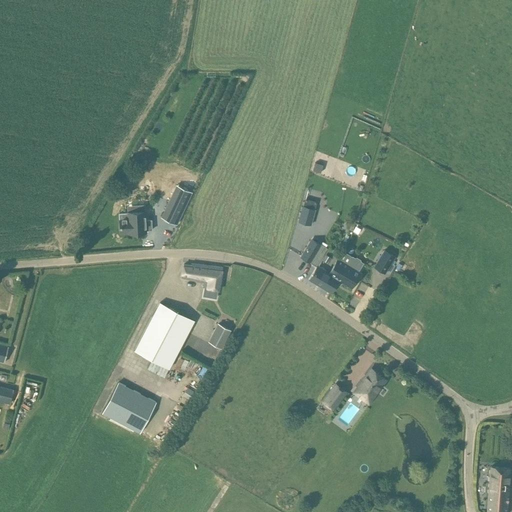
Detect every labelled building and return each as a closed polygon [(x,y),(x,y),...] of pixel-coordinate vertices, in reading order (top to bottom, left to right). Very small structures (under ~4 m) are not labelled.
[(200,77),(168,157),(206,172),(243,84),(230,79),(228,83),(213,77),(211,82),(200,77)] [(314,169),(321,171),(323,164),(316,162),(314,169)] [(184,189),(177,186),(177,185),(176,186),(173,193),(162,217),(177,224),(192,192),(184,189)] [(311,225),(315,209),(303,206),(299,222),(311,225)] [(152,230),(151,220),(145,220),(145,214),(138,214),(138,211),(128,212),(128,213),(119,213),(120,231),(120,233),(129,232),(129,233),(146,232),(146,230),(152,230)] [(327,248),(312,238),(300,257),(316,267),(327,248)] [(396,256),(384,249),(383,252),(374,266),(385,273),(396,256)] [(328,275),(337,280),(350,288),(360,272),(357,271),(362,263),(360,261),(359,259),(356,257),(354,258),(342,251),(328,275)] [(223,268),(192,263),(191,267),(185,266),(183,279),(205,282),(204,289),(219,291),(223,268)] [(330,293),(337,280),(328,275),(327,275),(328,273),(317,267),(309,280),(330,293)] [(195,320),(160,302),(135,350),(152,359),(147,369),(165,378),(169,368),(171,366),(195,320)] [(222,349),(232,330),(218,323),(209,342),(222,349)] [(372,368),(357,388),(354,392),(369,403),(386,379),(372,368)] [(156,402),(118,382),(102,413),(140,432),(156,402)] [(333,409),(346,391),(336,383),(323,401),(333,409)] [(13,389),(0,385),(0,400),(10,403),(13,389)] [(12,413),(7,412),(3,428),(9,429),(12,413)] [(506,511),(510,468),(491,466),(487,511),(506,511)]
